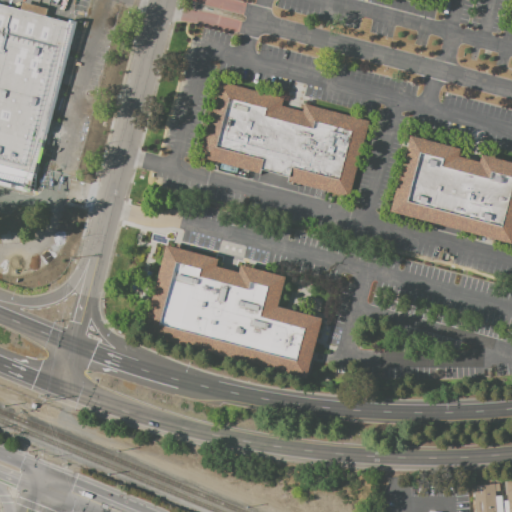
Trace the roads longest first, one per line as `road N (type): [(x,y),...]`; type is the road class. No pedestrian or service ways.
road 1 (trunk): [(59,391),(276,448),(374,459),(493,458)]
road 2 (trunk): [(511,408),(371,414),(179,377)]
road 3 (residential): [(99,232),(160,0)]
road 4 (trunk): [(179,377),(104,334),(88,284)]
road 5 (trunk): [(99,232),(66,288),(35,301),(0,299)]
